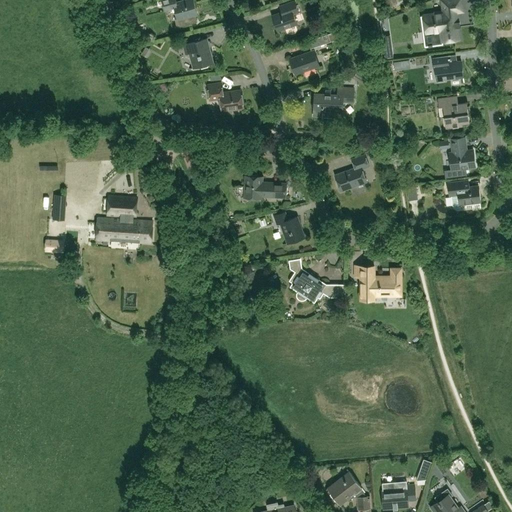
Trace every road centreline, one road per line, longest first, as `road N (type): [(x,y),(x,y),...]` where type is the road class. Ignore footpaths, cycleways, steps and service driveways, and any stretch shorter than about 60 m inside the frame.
road 1 (tertiary): [(150,511),(190,311),(182,218),(159,153)]
road 2 (unclassified): [(489,0),(503,210),(488,226),(413,240)]
road 3 (unclassified): [(278,151),(303,166),(339,237),(413,240)]
road 4 (tertiary): [(159,153),(94,0)]
road 5 (unclassified): [(278,151),(269,86),(229,0)]
